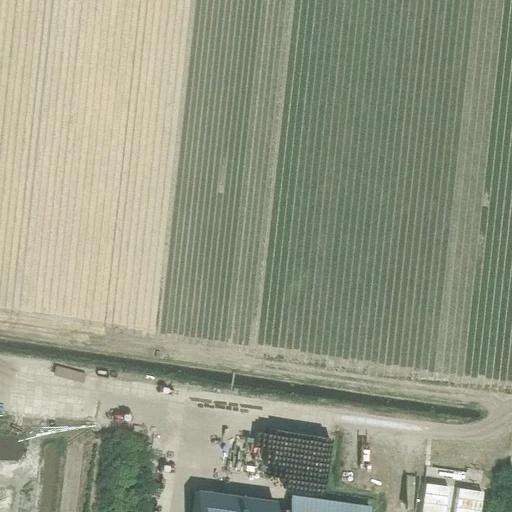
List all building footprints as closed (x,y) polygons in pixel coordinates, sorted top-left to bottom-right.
[(170,419),(151,415),(148,431),(166,434),(170,419)] [(161,466),(164,438),(149,437),(146,465),(161,466)] [(270,511),(272,501),(193,490),(189,511),(270,511)] [(355,511),(357,503),(288,494),(285,511),(355,511)] [(366,511),(368,504),(357,503),(355,511),(366,511)]
